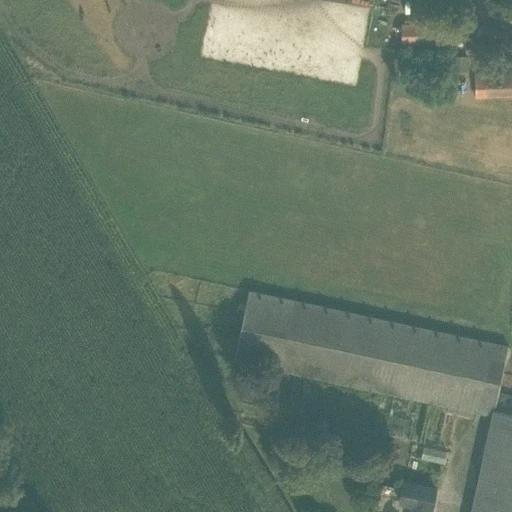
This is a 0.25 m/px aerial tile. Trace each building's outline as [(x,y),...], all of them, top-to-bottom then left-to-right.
[(400,24),(401,46),(452,44),(451,35),(439,36),(438,20),(415,21),(415,23),(400,24)] [(391,26),(372,30),(376,48),(395,45),(391,26)] [(476,43),(511,51),(511,33),(480,26),(476,43)] [(468,55),(452,56),(452,72),(469,71),(468,55)] [(511,74),(474,77),(476,100),(511,97),(511,74)] [(223,333),(220,349),(235,353),(233,362),(447,407),(446,412),(472,417),(473,412),(491,416),(470,511),(511,511),(511,394),(498,392),(508,345),(249,290),(239,337),(223,333)] [(429,511),(435,486),(402,479),(397,504),(412,507),(410,511),(429,511)]
